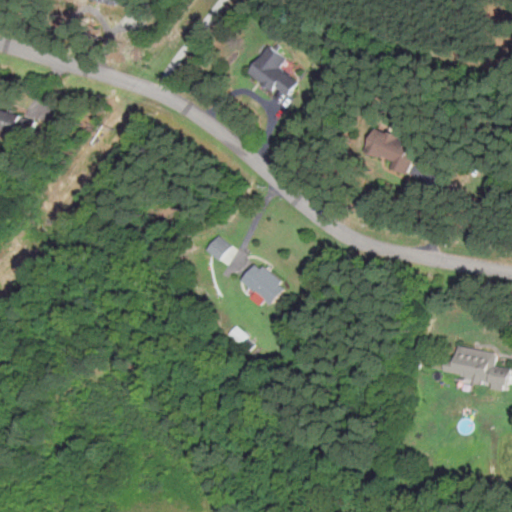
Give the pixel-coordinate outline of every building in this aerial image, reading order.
[(249,73),(285,101),(300,82),(284,70),(291,62),(270,45),(249,73)] [(0,134),(35,134),(35,114),(0,113),(0,134)] [(375,128),(365,152),(404,168),(414,144),(375,128)] [(242,280),(272,305),(287,286),(258,261),(242,280)] [(500,356),(457,343),(449,371),(506,388),(511,367),(498,363),(500,356)]
